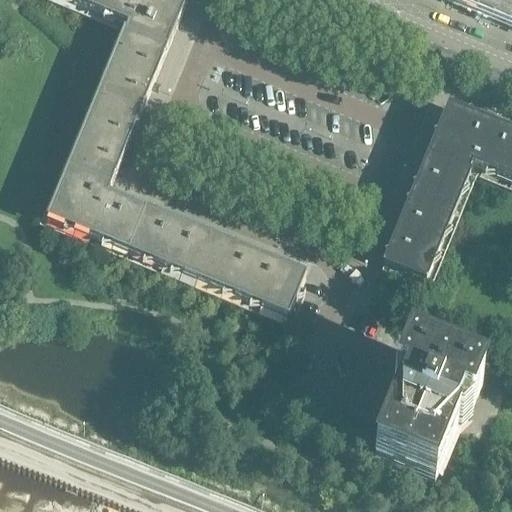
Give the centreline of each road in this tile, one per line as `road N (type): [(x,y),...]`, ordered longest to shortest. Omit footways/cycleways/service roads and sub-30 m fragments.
road 1 (residential): [(224,0),(155,178),(355,264)]
road 2 (residential): [(355,264),(443,48)]
road 3 (motorway): [(210,511),(0,424)]
road 4 (residential): [(352,403),(328,338),(355,264)]
